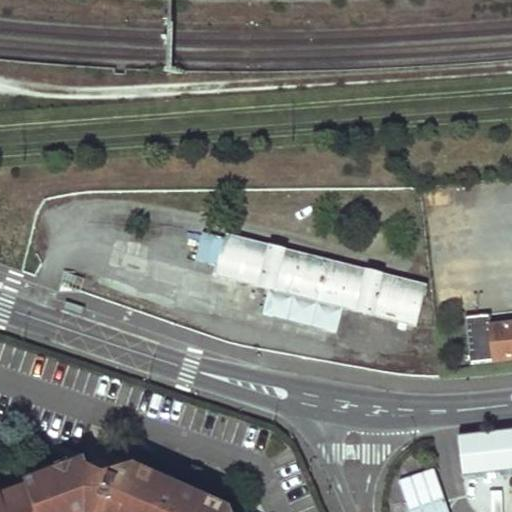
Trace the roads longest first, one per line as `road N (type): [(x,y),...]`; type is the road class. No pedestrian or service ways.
road 1 (residential): [(346,407),(187,369),(0,307)]
road 2 (residential): [(511,405),(346,407)]
